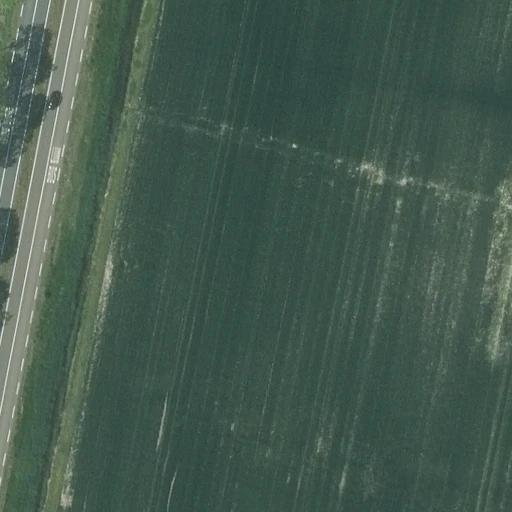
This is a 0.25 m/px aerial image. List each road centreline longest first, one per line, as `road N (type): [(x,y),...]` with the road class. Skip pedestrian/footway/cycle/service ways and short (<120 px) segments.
road 1 (primary): [(0,403),(77,0)]
road 2 (primary): [(34,0),(0,178)]
